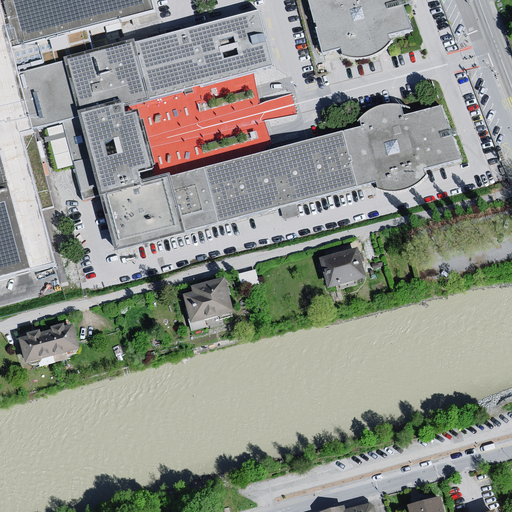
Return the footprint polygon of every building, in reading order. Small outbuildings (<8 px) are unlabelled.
[(17,78),(10,52),(153,16),(148,0),(0,0),(0,286),(55,272),(21,141),(21,140),(32,137),(31,134),(17,78)] [(399,0),(317,0),(310,2),(325,56),(343,51),(345,58),(350,60),(357,61),(368,60),(379,56),(387,52),(393,46),(391,39),(409,34),(399,0)] [(264,17),(17,78),(31,134),(45,131),(54,173),(75,169),(84,206),(103,202),(120,258),(190,240),(188,235),(380,186),(382,193),(397,193),(413,190),(423,185),(428,179),(427,172),(464,162),(444,109),(406,118),(403,109),(393,109),(381,112),(369,119),(362,127),(365,133),(148,187),(145,178),(161,174),(144,118),(131,121),(127,107),(276,70),(264,17)] [(360,252),(323,263),(331,293),(369,283),(360,252)] [(242,285),(259,281),(257,269),(240,272),(242,285)] [(194,290),(196,297),(187,300),(194,327),(235,316),(226,282),(194,290)] [(23,342),(29,367),(82,353),(75,328),(23,342)] [(409,511),(442,511),(439,496),(408,504),(409,511)]
